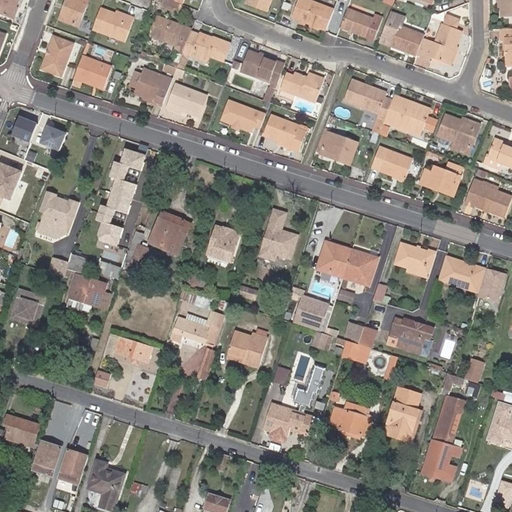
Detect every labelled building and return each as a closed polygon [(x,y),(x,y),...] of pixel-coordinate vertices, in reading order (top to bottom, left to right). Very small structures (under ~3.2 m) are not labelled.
[(0,0),(0,15),(11,19),(15,7),(18,0),(0,0)] [(89,0),(66,0),(64,5),(67,7),(61,20),(79,26),(89,0)] [(250,0),(249,5),(267,12),(271,0),(250,0)] [(316,26),(325,30),(332,10),(305,0),(297,0),(291,16),(299,19),(299,21),(303,23),(304,21),(311,24),(316,26)] [(511,0),(501,0),(501,5),(502,15),(511,14),(511,0)] [(116,13),(101,8),(94,28),(126,41),(135,18),(127,14),(126,17),(116,13)] [(346,9),(340,26),(350,30),(353,32),(366,36),(367,35),(374,38),(382,18),(374,15),(372,18),(346,9)] [(390,45),(415,55),(422,37),(422,36),(423,35),(401,27),(403,20),(402,16),(389,12),(378,40),(390,45)] [(444,17),(431,12),(429,18),(443,23),(444,17)] [(191,33),(192,30),(157,17),(150,35),(177,46),(185,49),(191,33)] [(447,64),(453,49),(460,33),(441,26),(436,40),(435,42),(422,37),(415,55),(420,57),(428,61),(429,57),(447,64)] [(511,28),(501,28),(502,39),(506,39),(507,59),(511,58),(511,28)] [(200,37),(191,33),(185,49),(183,52),(183,53),(177,69),(179,69),(184,71),(189,56),(206,62),(208,55),(223,62),(229,44),(214,38),(213,41),(200,37)] [(202,33),(200,37),(213,41),(214,38),(202,33)] [(54,36),(41,69),(62,77),(74,44),(54,36)] [(172,62),(170,66),(177,69),(183,53),(183,52),(185,49),(177,46),(175,50),(180,53),(176,63),(172,62)] [(456,50),(453,49),(447,64),(450,65),(456,50)] [(279,77),(284,65),(250,52),(247,59),(245,58),(240,70),(274,83),(277,76),(279,77)] [(82,56),(74,78),(83,81),(85,77),(98,83),(96,86),(104,89),(112,68),(82,56)] [(122,74),(125,67),(118,64),(115,72),(122,74)] [(170,66),(168,65),(165,71),(175,74),(177,69),(170,66)] [(154,104),(162,107),(173,80),(146,69),(135,93),(146,97),(156,101),(154,104)] [(177,69),(175,74),(182,77),(184,71),(179,69),(177,69)] [(315,102),(317,95),(323,80),(308,74),(307,78),(295,73),(293,77),(286,74),(280,89),(315,102)] [(83,81),(96,86),(98,83),(85,77),(83,81)] [(384,119),(391,99),(385,97),(386,91),(352,79),(343,100),(377,113),(376,116),(372,131),(378,133),(384,119)] [(190,111),(200,115),(208,96),(177,85),(168,108),(178,111),(180,108),(190,111)] [(270,93),(273,87),(270,86),(264,100),(270,102),(273,94),(270,93)] [(409,102),(393,95),(391,99),(384,119),(383,122),(419,136),(422,129),(426,117),(428,113),(408,104),(409,102)] [(253,128),(259,130),(265,115),(230,102),(222,122),(234,126),(240,128),(251,133),(253,128)] [(429,110),(409,102),(408,104),(428,113),(429,110)] [(20,114),(13,135),(40,143),(46,122),(20,114)] [(263,135),(278,141),(290,145),(290,148),(298,151),(305,131),(306,127),(308,128),(310,122),(301,119),(299,124),(298,126),(270,116),(263,135)] [(474,127),(461,122),(446,116),(439,135),(454,141),(451,148),(468,154),(471,148),(467,146),(474,127)] [(426,117),(422,129),(431,132),(435,121),(426,117)] [(462,119),(461,122),(474,127),(467,146),(471,148),(479,126),(462,119)] [(41,141),(66,153),(75,134),(50,122),(41,141)] [(323,129),(316,149),(321,151),(328,131),(323,129)] [(335,156),(334,159),(349,165),(357,142),(328,131),(321,151),(335,156)] [(375,143),(378,133),(372,131),(368,140),(375,143)] [(507,148),(508,145),(494,139),(493,142),(507,148)] [(511,167),(511,146),(508,145),(507,148),(493,142),(487,158),(495,161),(511,167)] [(378,170),(391,175),(404,179),(411,160),(386,150),(379,148),(371,167),(378,170)] [(320,154),(334,159),(335,156),(321,151),(320,154)] [(495,161),(487,158),(484,164),(492,167),(495,161)] [(451,161),(447,171),(459,175),(463,166),(451,161)] [(439,186),(453,192),(459,175),(447,171),(434,166),(432,172),(425,169),(419,184),(437,190),(439,186)] [(488,172),(479,168),(476,173),(486,177),(488,172)] [(23,183),(9,177),(2,195),(30,206),(37,188),(29,186),(31,182),(24,179),(23,183)] [(510,197),(490,190),(481,186),(482,183),(482,182),(474,179),(465,201),(472,205),(483,208),(487,210),(502,216),(510,197)] [(481,186),(490,190),(492,185),(483,181),(482,183),(481,186)] [(123,209),(122,212),(128,214),(136,189),(119,184),(116,192),(120,194),(116,206),(123,209)] [(451,196),(453,192),(439,186),(437,190),(451,196)] [(43,210),(47,211),(43,221),(43,223),(41,227),(41,229),(54,234),(57,240),(68,236),(79,207),(72,204),(71,206),(57,201),(58,198),(50,195),(43,210)] [(170,251),(184,221),(162,212),(148,242),(170,251)] [(289,233),(294,217),(282,213),(267,258),(281,262),(283,257),(297,261),(305,238),(289,233)] [(0,219),(0,245),(9,223),(0,219)] [(184,221),(170,251),(177,255),(191,225),(184,221)] [(9,226),(3,237),(11,242),(17,231),(9,226)] [(215,226),(211,239),(206,254),(230,262),(234,252),(239,234),(232,232),(233,230),(224,227),(223,229),(215,226)] [(39,234),(57,240),(54,234),(41,229),(39,234)] [(136,230),(131,240),(139,243),(143,234),(136,230)] [(16,238),(12,250),(21,253),(25,241),(16,238)] [(139,243),(131,240),(127,255),(126,257),(125,261),(131,263),(133,258),(148,264),(152,254),(148,252),(150,248),(139,243)] [(407,267),(431,275),(437,254),(429,251),(422,249),(417,247),(403,243),(396,264),(407,267)] [(343,277),(351,252),(326,244),(317,269),(343,277)] [(126,257),(127,255),(106,248),(102,263),(107,265),(122,270),(125,261),(126,257)] [(18,254),(12,252),(9,260),(16,262),(18,254)] [(376,260),(351,252),(343,277),(367,285),(376,260)] [(93,260),(73,254),(69,268),(89,274),(93,260)] [(466,262),(447,256),(445,261),(465,267),(466,262)] [(445,261),(440,280),(473,291),(480,293),(488,269),(481,267),(466,262),(465,267),(445,261)] [(69,266),(55,262),(51,274),(65,278),(69,266)] [(107,265),(102,263),(98,273),(104,275),(107,265)] [(104,275),(119,279),(122,270),(107,265),(104,275)] [(406,272),(429,280),(431,275),(407,267),(406,272)] [(480,293),(479,296),(499,302),(507,275),(488,269),(480,293)] [(68,298),(70,298),(85,303),(99,307),(106,284),(76,274),(68,298)] [(209,281),(192,276),(188,288),(205,293),(209,281)] [(385,288),(378,285),(373,300),(381,303),(385,288)] [(20,290),(18,299),(22,300),(17,316),(32,321),(30,325),(36,327),(46,299),(20,290)] [(197,294),(184,290),(181,299),(193,303),(197,294)] [(245,290),(243,297),(257,302),(260,294),(245,290)] [(354,294),(341,290),(338,298),(351,303),(354,294)] [(214,299),(197,294),(193,303),(211,309),(214,299)] [(85,303),(70,298),(67,306),(82,310),(85,303)] [(304,298),(296,322),(320,329),(328,306),(304,298)] [(17,316),(22,300),(18,299),(11,319),(30,325),(32,321),(17,316)] [(231,304),(221,301),(218,309),(228,312),(231,304)] [(213,346),(223,316),(210,313),(207,320),(188,314),(186,320),(179,318),(171,340),(180,343),(182,335),(213,346)] [(433,328),(395,316),(390,335),(398,338),(395,346),(418,354),(423,338),(430,340),(433,328)] [(351,339),(359,342),(360,341),(364,327),(356,324),(351,339)] [(359,342),(358,345),(360,345),(370,348),(376,331),(364,327),(360,341),(359,342)] [(234,332),(227,352),(244,358),(243,363),(258,368),(267,339),(251,334),(250,338),(234,332)] [(323,349),(327,335),(325,334),(318,332),(313,346),(323,349)] [(116,352),(140,360),(147,362),(151,348),(150,348),(121,338),(116,352)] [(346,341),(336,338),(334,343),(344,346),(346,341)] [(347,341),(342,355),(356,360),(360,345),(358,345),(347,341)] [(370,348),(360,345),(356,360),(365,363),(365,362),(370,348)] [(215,351),(207,348),(199,375),(206,377),(215,351)] [(244,358),(227,352),(226,357),(243,363),(244,358)] [(391,380),(398,357),(391,355),(384,378),(391,380)] [(465,362),(460,375),(478,381),(483,367),(465,362)] [(296,387),(292,401),(323,409),(325,402),(319,400),(327,367),(313,364),(307,389),(296,387)] [(112,374),(99,370),(94,383),(108,388),(112,374)] [(448,373),(443,387),(451,389),(453,382),(460,384),(462,378),(448,373)] [(470,382),(467,392),(477,396),(480,385),(470,382)] [(399,388),(397,396),(418,403),(420,395),(399,388)] [(492,396),(511,402),(511,393),(494,388),(492,396)] [(339,393),(331,391),(329,398),(337,400),(339,393)] [(397,396),(388,423),(392,424),(388,435),(404,440),(407,430),(413,431),(418,411),(416,410),(418,403),(397,396)] [(433,442),(422,474),(443,481),(443,480),(451,482),(455,468),(447,465),(451,456),(458,459),(461,450),(445,445),(459,400),(447,396),(433,442)] [(369,410),(347,403),(344,410),(335,408),(330,425),(339,428),(359,434),(367,436),(373,417),(368,415),(369,410)] [(511,407),(499,403),(487,439),(500,443),(502,436),(511,438),(511,420),(507,419),(511,407)] [(295,411),(273,404),(266,425),(265,430),(271,432),(270,436),(272,440),(282,443),(286,441),(287,437),(289,431),(291,427),(295,425),(302,427),(299,434),(307,437),(313,417),(306,414),(305,414),(305,417),(295,413),(296,411),(295,411)] [(296,407),(295,411),(296,411),(295,413),(305,417),(305,414),(306,414),(308,411),(296,407)] [(422,413),(418,411),(413,431),(407,430),(404,440),(412,443),(422,413)] [(33,447),(39,425),(7,414),(4,423),(10,425),(6,438),(33,447)] [(289,431),(299,434),(302,427),(295,425),(291,427),(289,431)] [(359,434),(339,428),(338,432),(358,438),(359,434)] [(404,440),(388,435),(387,439),(403,444),(404,440)] [(41,441),(32,470),(52,476),(61,448),(41,441)] [(79,485),(89,456),(67,449),(58,478),(79,485)] [(230,457),(222,454),(217,470),(226,472),(230,457)] [(113,509),(124,474),(105,468),(107,463),(97,460),(88,487),(89,488),(103,493),(99,503),(99,505),(113,509)] [(114,511),(127,475),(124,474),(113,509),(99,505),(98,509),(108,511),(114,511)] [(511,506),(511,483),(502,481),(498,504),(511,506)] [(146,487),(134,483),(125,507),(134,510),(140,491),(145,492),(146,487)] [(103,493),(89,488),(86,499),(99,503),(103,493)] [(209,494),(203,511),(225,511),(229,500),(209,494)] [(364,499),(358,497),(354,509),(360,510),(364,499)]
